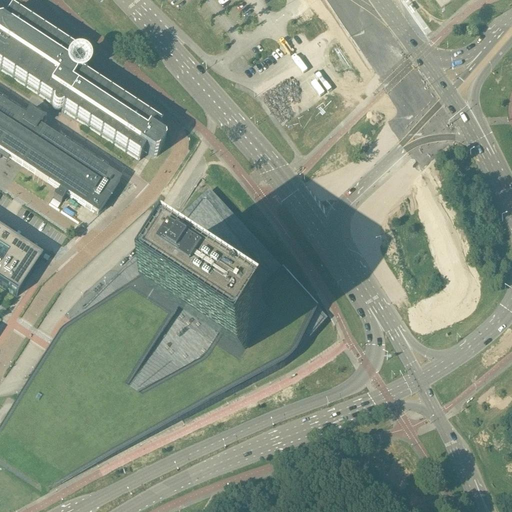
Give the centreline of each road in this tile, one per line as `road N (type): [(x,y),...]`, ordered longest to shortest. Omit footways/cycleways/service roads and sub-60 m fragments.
road 1 (secondary): [(468,347),(214,444),(76,511)]
road 2 (secondary): [(127,511),(223,463),(448,373)]
road 3 (primary): [(425,134),(482,265)]
